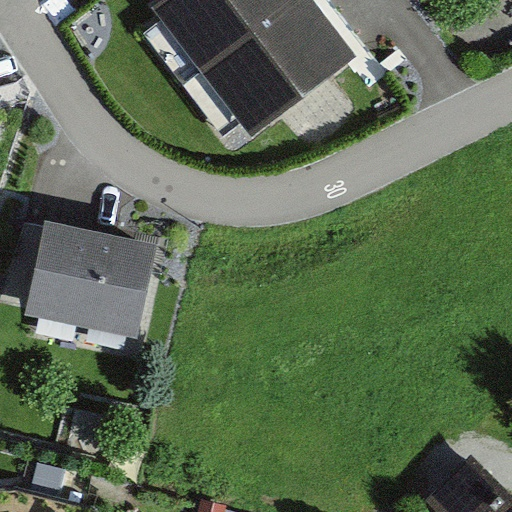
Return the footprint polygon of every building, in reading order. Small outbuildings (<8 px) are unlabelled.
[(201,83),(304,5),(300,0),(182,0),(155,21),(201,83)] [(304,5),(201,83),(249,148),(354,71),(304,5)] [(158,256),(28,230),(1,302),(31,307),(27,322),(139,345),(158,256)] [(511,511),(511,477),(473,441),(429,488),(455,511),(454,511),(511,511)] [(0,511),(99,511),(98,498),(19,478),(0,479),(0,511)]
